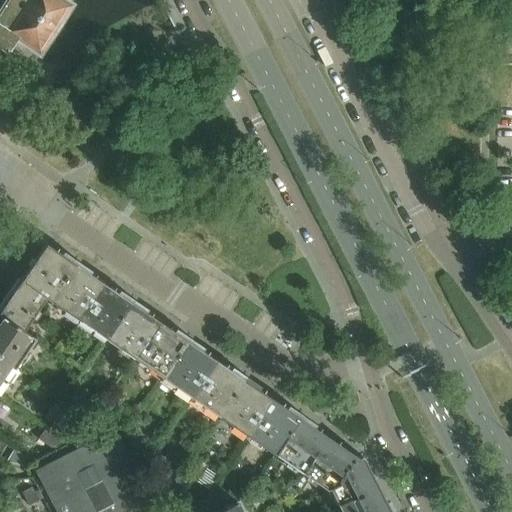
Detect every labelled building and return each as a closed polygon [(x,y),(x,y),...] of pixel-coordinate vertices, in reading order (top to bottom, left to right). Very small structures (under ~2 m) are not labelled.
[(40,55),(72,6),(63,0),(9,0),(0,14),(0,49),(8,55),(18,41),(40,55)] [(22,279),(47,297),(52,300),(76,265),(46,244),(22,279)] [(103,283),(76,265),(52,300),(79,319),(103,283)] [(22,279),(0,311),(0,313),(24,330),(47,297),(22,279)] [(132,303),(103,283),(79,319),(107,339),(132,303)] [(160,322),(132,303),(107,339),(136,358),(160,322)] [(0,313),(0,355),(17,367),(37,338),(24,330),(0,313)] [(187,341),(160,322),(136,358),(163,377),(187,341)] [(215,360),(187,341),(163,377),(191,396),(215,360)] [(0,355),(0,391),(17,367),(0,355)] [(242,379),(215,360),(191,396),(217,415),(242,379)] [(246,434),(271,398),(242,379),(217,415),(246,434)] [(298,417),(271,398),(246,434),(274,453),(298,417)] [(115,413),(103,405),(96,415),(108,424),(115,413)] [(64,408),(51,429),(68,441),(82,420),(64,408)] [(326,436),(298,417),(274,453),(302,473),(326,436)] [(137,511),(129,496),(144,488),(114,430),(108,434),(105,428),(53,455),(56,460),(36,470),(57,511),(137,511)] [(331,490),(355,456),(326,436),(302,473),(328,491),(331,490)] [(145,461),(150,452),(140,445),(134,454),(145,461)] [(14,450),(7,461),(26,466),(32,461),(14,450)] [(357,458),(355,456),(331,490),(340,506),(377,487),(361,456),(357,458)] [(390,511),(377,487),(340,506),(342,511),(390,511)] [(129,496),(137,511),(147,511),(155,508),(144,488),(129,496)] [(242,511),(237,502),(217,511),(242,511)]
